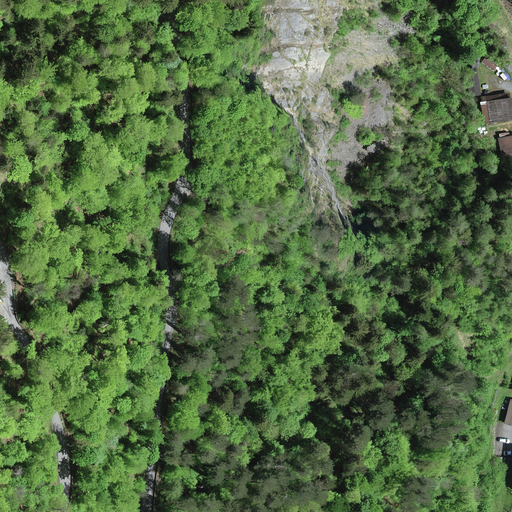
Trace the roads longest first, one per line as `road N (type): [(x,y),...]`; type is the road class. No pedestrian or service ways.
road 1 (tertiary): [(169,0),(187,169),(164,225),(172,313),(146,511)]
road 2 (tertiary): [(63,511),(62,441),(10,316),(0,257)]
